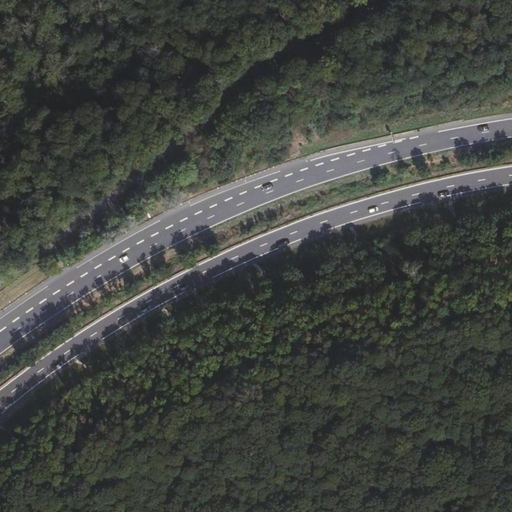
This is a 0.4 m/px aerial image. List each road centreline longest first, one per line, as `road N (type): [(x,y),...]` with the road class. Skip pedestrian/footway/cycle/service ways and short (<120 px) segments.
road 1 (trunk): [(0,401),(163,293),(287,235),(511,177)]
road 2 (trunk): [(511,129),(340,166),(241,203),(119,264),(0,341)]
